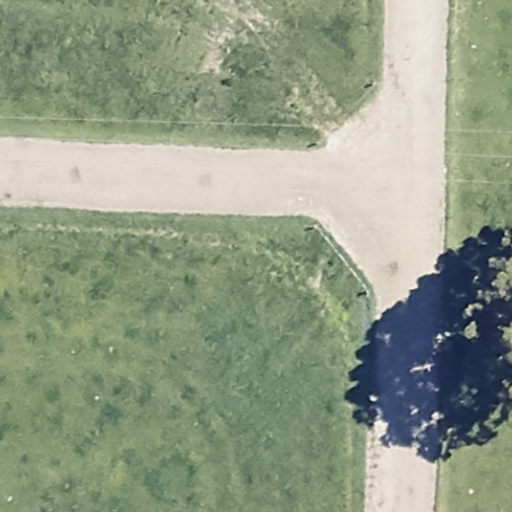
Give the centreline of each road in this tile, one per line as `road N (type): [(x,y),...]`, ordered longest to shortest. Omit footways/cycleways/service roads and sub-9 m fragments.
road 1 (track): [(394,511),(409,0)]
road 2 (track): [(403,187),(0,173)]
